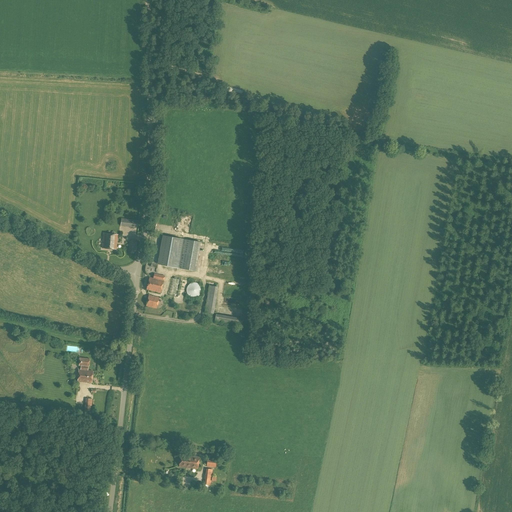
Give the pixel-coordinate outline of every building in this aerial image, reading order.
[(137,228),(138,220),(121,218),(120,226),(137,228)] [(103,234),(102,248),(116,249),(118,235),(103,234)] [(196,271),(201,242),(162,235),(157,264),(196,271)] [(133,253),(136,251),(137,243),(135,240),(131,240),(129,242),(128,250),(130,253),(133,253)] [(163,281),(164,276),(155,274),(153,279),(149,278),(146,289),(160,293),(163,281)] [(170,296),(179,297),(181,279),(173,278),(170,296)] [(194,298),(195,298),(196,298),(197,297),(198,296),(199,296),(200,295),(201,293),(201,292),(202,291),(201,290),(201,288),(201,287),(200,286),(199,285),(198,284),(197,283),(196,283),(195,283),(193,283),(192,283),(191,283),(190,284),(189,285),(188,286),(187,287),(187,288),(186,289),(186,290),(186,292),(187,293),(187,294),(188,295),(189,296),(190,297),(191,297),(192,298),(194,298)] [(213,314),(218,287),(209,285),(204,312),(213,314)] [(157,308),(159,298),(148,295),(146,306),(157,308)] [(241,327),(243,319),(216,314),(214,323),(241,327)] [(89,367),(89,359),(80,358),(79,366),(81,366),(80,370),(79,370),(77,382),(92,383),(93,371),(87,371),(88,367),(89,367)] [(197,468),(199,456),(180,455),(179,467),(197,468)] [(216,467),(217,459),(210,458),(210,459),(206,459),(206,467),(216,467)] [(210,485),(212,469),(206,469),(204,484),(210,485)]
